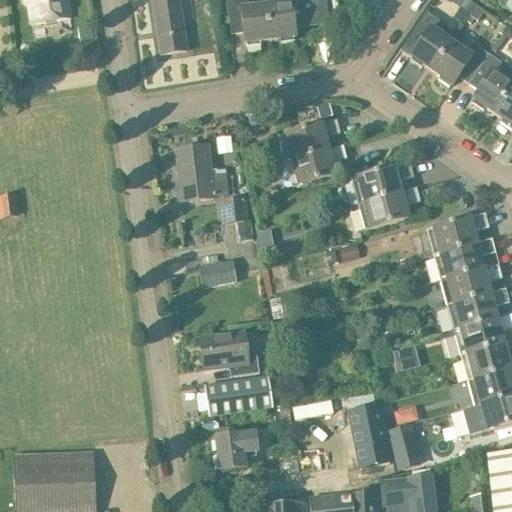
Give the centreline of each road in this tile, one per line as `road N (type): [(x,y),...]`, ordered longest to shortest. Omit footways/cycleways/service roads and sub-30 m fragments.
road 1 (unclassified): [(177,511),(125,113)]
road 2 (residential): [(125,113),(359,85)]
road 3 (residential): [(359,85),(511,185)]
